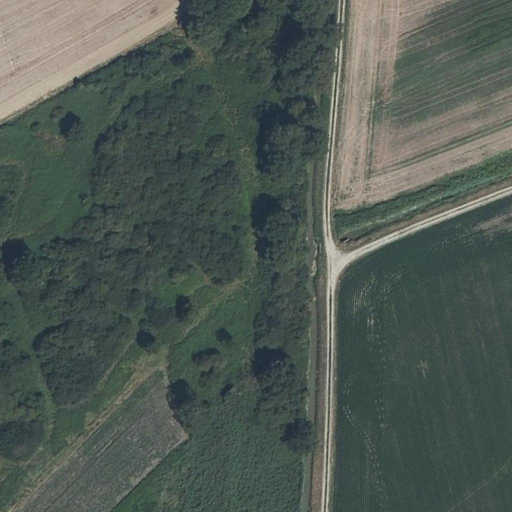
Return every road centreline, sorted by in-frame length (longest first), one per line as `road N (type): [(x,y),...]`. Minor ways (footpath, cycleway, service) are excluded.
road 1 (track): [(331,265),(338,0)]
road 2 (track): [(319,511),(331,265)]
road 3 (track): [(331,265),(511,195)]
